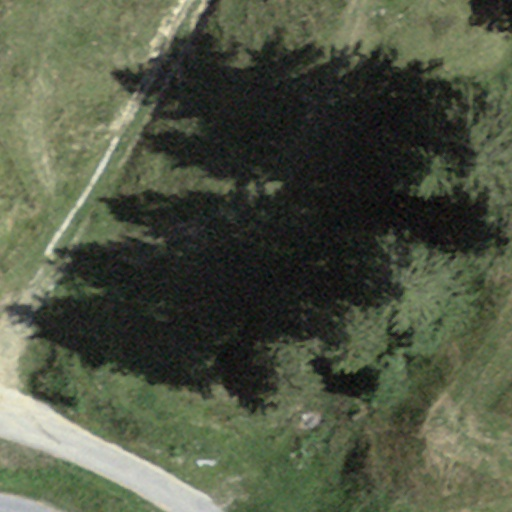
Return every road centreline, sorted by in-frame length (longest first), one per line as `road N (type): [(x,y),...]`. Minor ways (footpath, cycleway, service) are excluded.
road 1 (track): [(204,0),(0,354)]
road 2 (track): [(196,511),(138,475),(0,418)]
